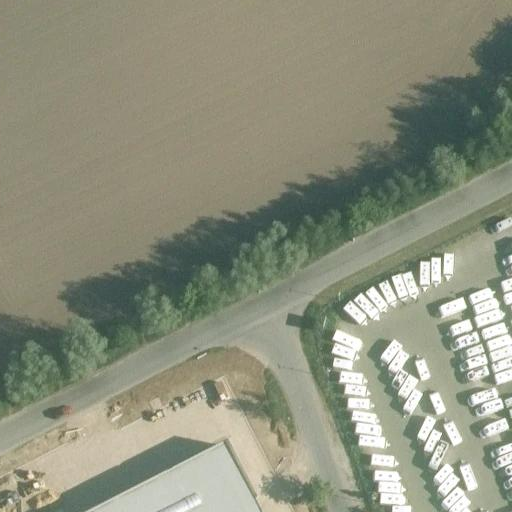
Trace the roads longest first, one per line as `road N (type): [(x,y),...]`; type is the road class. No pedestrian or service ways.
road 1 (residential): [(0,441),(267,305)]
road 2 (residential): [(267,305),(511,178)]
road 3 (residential): [(340,511),(267,305)]
